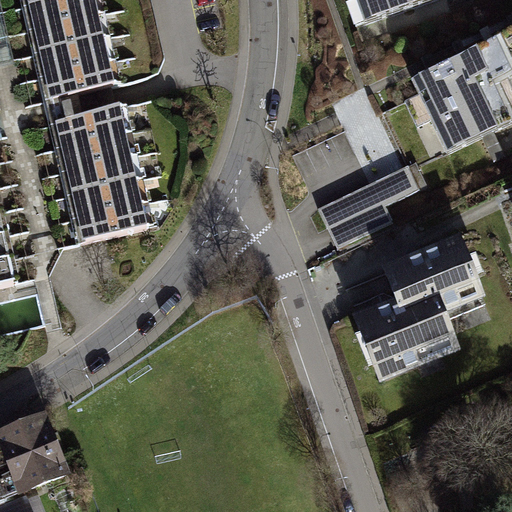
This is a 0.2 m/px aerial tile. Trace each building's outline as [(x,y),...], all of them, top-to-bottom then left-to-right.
[(84,0),(17,0),(38,97),(103,84),(84,0)] [(356,0),(364,19),(414,0),(356,0)] [(511,29),(414,73),(449,151),(511,123),(511,29)] [(113,108),(47,123),(74,245),(141,230),(113,108)] [(425,188),(411,164),(382,179),(365,187),(317,206),(336,252),(392,230),(383,207),(425,188)] [(511,193),(500,198),(511,228),(511,193)] [(384,304),(346,319),(371,383),(457,350),(444,317),(480,303),(457,244),(373,276),(384,304)] [(46,418),(0,436),(0,502),(69,475),(46,418)] [(37,511),(34,500),(2,509),(3,511),(37,511)]
